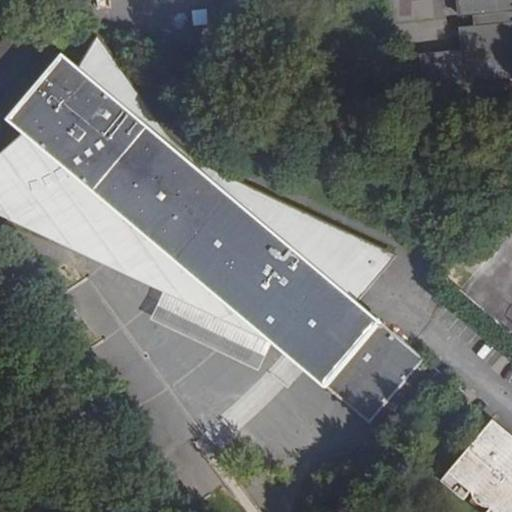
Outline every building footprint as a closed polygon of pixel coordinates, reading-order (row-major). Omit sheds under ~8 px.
[(511,0),(458,0),(460,15),(475,14),(477,28),(463,29),(465,53),(431,56),(436,121),(511,114),(511,0)] [(0,69),(21,45),(2,29),(0,31),(0,69)] [(88,46),(76,63),(82,67),(97,41),(139,103),(133,111),(191,159),(387,252),(353,295),(358,299),(396,251),(289,200),(201,157),(193,152),(185,146),(159,120),(96,30),(88,46)] [(27,135),(0,157),(0,206),(66,237),(71,228),(74,223),(76,221),(78,220),(81,217),(85,216),(90,214),(96,213),(100,212),(105,209),(109,206),(111,204),(273,341),(367,420),(422,355),(358,299),(353,295),(387,252),(191,159),(133,111),(139,103),(97,41),(82,67),(76,63),(62,52),(7,117),(22,130),(27,135)] [(0,212),(165,290),(273,341),(111,204),(109,206),(105,209),(100,212),(96,213),(90,214),(85,216),(81,217),(78,220),(76,221),(74,223),(71,228),(66,237),(0,206),(0,157),(27,135),(22,130),(0,149),(0,212)] [(261,369),(273,341),(165,290),(152,318),(261,369)] [(422,355),(367,420),(379,431),(428,373),(422,368),(429,360),(422,355)] [(511,511),(511,433),(492,416),(449,468),(473,488),(473,490),(475,493),(478,497),(481,500),(484,501),(487,504),(493,505),(502,511),(511,511)]
